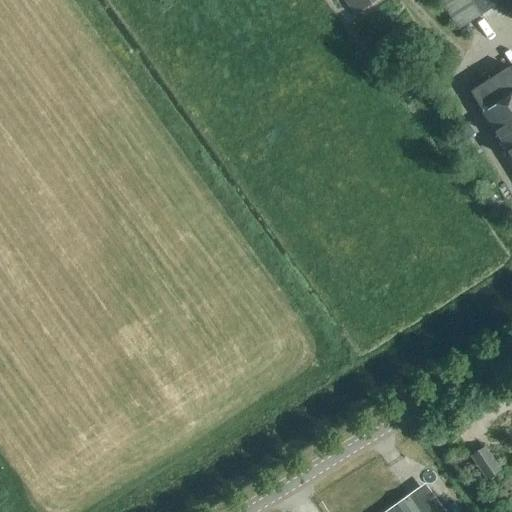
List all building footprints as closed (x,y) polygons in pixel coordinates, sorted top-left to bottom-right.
[(344,0),(355,15),(376,0),(344,0)] [(439,0),(458,30),(480,16),(502,2),(500,0),(439,0)] [(414,39),(402,23),(377,41),(388,57),(414,39)] [(511,72),(509,68),(470,93),(511,158),(511,72)] [(487,480),(501,471),(485,447),(471,457),(487,480)] [(443,511),(438,503),(425,511),(420,511),(409,496),(395,506),(396,507),(388,511),(443,511)]
